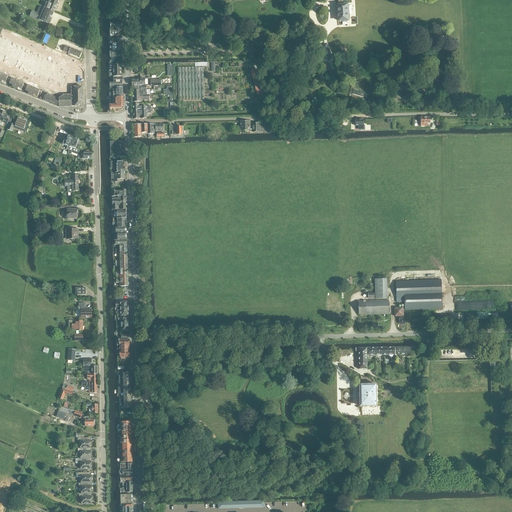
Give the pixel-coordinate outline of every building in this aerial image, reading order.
[(49,24),(58,0),(49,0),(48,3),(47,2),(45,7),(41,6),(37,13),(32,11),(30,16),(42,21),(41,23),(44,25),(45,22),(49,24)] [(337,0),(338,6),(338,21),(342,21),(342,22),(347,22),(347,21),(348,20),(348,14),(349,14),(349,6),(347,6),(347,5),(344,5),(343,0),(337,0)] [(110,35),(121,35),(121,22),(111,22),(111,28),(110,28),(110,35)] [(110,51),(122,51),(122,40),(110,40),(110,51)] [(5,41),(2,50),(7,52),(11,43),(5,41)] [(11,43),(7,52),(12,54),(16,45),(11,43)] [(327,43),(319,46),(324,60),(333,57),(327,43)] [(16,45),(12,54),(17,57),(21,47),(16,45)] [(82,52),(65,45),(63,50),(79,57),(82,52)] [(21,47),(17,57),(22,59),(26,49),(21,47)] [(26,49),(22,59),(27,61),(31,52),(26,49)] [(115,64),(115,57),(122,57),(122,51),(110,51),(110,57),(110,64),(110,71),(113,71),(113,77),(122,76),(122,64),(115,64)] [(7,52),(3,61),(8,64),(12,54),(7,52)] [(31,52),(27,61),(32,63),(36,54),(31,52)] [(12,54),(8,64),(13,66),(17,57),(12,54)] [(36,54),(32,63),(37,65),(41,56),(36,54)] [(41,56),(37,65),(42,67),(46,58),(41,56)] [(17,57),(13,66),(18,68),(22,59),(17,57)] [(46,58),(42,67),(47,70),(51,60),(46,58)] [(22,59),(18,68),(23,70),(27,61),(22,59)] [(51,60),(47,70),(52,72),(56,62),(51,60)] [(27,61),(23,70),(28,72),(32,63),(27,61)] [(56,62),(52,72),(57,74),(61,65),(56,62)] [(215,70),(215,65),(216,65),(220,64),(220,62),(215,62),(211,62),(211,70),(215,70)] [(32,63),(28,72),(33,74),(37,65),(32,63)] [(37,65),(33,74),(38,77),(42,67),(37,65)] [(61,65),(57,74),(62,76),(66,67),(61,65)] [(195,67),(178,67),(178,68),(178,99),(204,99),(203,68),(203,66),(195,67)] [(42,67),(38,77),(43,79),(47,70),(42,67)] [(66,67),(62,76),(67,78),(71,69),(66,67)] [(257,95),(263,94),(257,69),(251,71),(257,95)] [(47,70),(43,79),(49,81),(52,72),(47,70)] [(52,72),(49,81),(54,83),(57,74),(52,72)] [(57,74),(54,83),(59,85),(62,76),(57,74)] [(62,76),(59,85),(64,88),(67,78),(62,76)] [(113,82),(110,82),(110,86),(123,86),(123,78),(113,78),(113,82)] [(18,89),(19,88),(21,82),(15,80),(13,85),(12,87),(18,89)] [(133,95),(146,95),(146,92),(146,86),(145,86),(141,86),(141,91),(133,91),(133,93),(132,93),(132,95),(133,95)] [(34,96),(35,95),(37,89),(31,87),(29,92),(28,94),(32,96),(34,96)] [(116,104),(110,104),(110,108),(111,108),(111,111),(119,111),(120,111),(120,108),(122,108),(123,108),(123,107),(123,97),(123,87),(116,87),(116,89),(113,89),(113,97),(113,103),(114,103),(116,103),(116,104)] [(83,88),(71,88),(72,95),(72,97),(84,97),(84,96),(83,95),(83,88)] [(47,94),(44,100),(59,107),(59,99),(47,94)] [(84,97),(72,97),(72,107),(83,107),(83,98),(84,98),(84,97)] [(146,115),(146,113),(151,113),(151,109),(141,109),(141,111),(133,112),(133,119),(149,118),(149,115),(146,115)] [(0,111),(0,110),(0,121),(8,125),(11,116),(6,114),(6,113),(0,110),(0,111)] [(26,132),(30,122),(27,121),(18,117),(16,125),(11,123),(8,130),(13,132),(15,128),(19,129),(26,132)] [(430,124),(430,119),(428,119),(428,117),(421,117),(421,126),(428,126),(428,124),(430,124)] [(355,122),(356,122),(356,125),(355,125),(355,126),(359,126),(359,129),(361,129),(361,130),(365,130),(365,126),(365,125),(364,125),(364,119),(355,119),(355,122)] [(250,127),(250,122),(241,122),(241,131),(252,130),(252,131),(253,131),(253,132),(265,131),(265,123),(253,124),(253,127),(250,127)] [(142,124),(134,125),(134,138),(142,137),(142,135),(142,124)] [(148,124),(148,131),(148,134),(148,137),(150,137),(150,134),(155,134),(155,131),(156,131),(156,125),(156,124),(155,124),(148,124)] [(59,140),(61,135),(55,132),(52,140),(56,142),(59,140)] [(69,152),(74,139),(66,135),(64,136),(63,138),(64,140),(63,144),(68,146),(67,149),(69,150),(68,152),(69,152)] [(80,150),(81,147),(83,142),(74,139),(69,152),(71,153),(69,154),(67,157),(73,160),(75,155),(79,156),(78,158),(80,159),(86,159),(86,153),(80,153),(78,153),(79,150),(80,150)] [(57,163),(60,164),(62,159),(56,157),(54,164),(56,165),(57,163)] [(125,161),(122,161),(114,162),(111,162),(111,169),(116,169),(116,162),(117,162),(117,171),(116,171),(116,173),(111,173),(112,177),(112,179),(114,179),(114,182),(121,182),(121,179),(126,179),(125,161)] [(79,191),(79,175),(73,175),(73,180),(65,180),(66,187),(69,186),(69,193),(74,193),(74,191),(79,191)] [(113,213),(116,213),(116,212),(117,212),(126,211),(126,195),(118,195),(118,199),(113,199),(113,213)] [(71,209),(71,208),(72,208),(72,204),(61,205),(61,208),(65,208),(66,210),(66,219),(78,219),(78,209),(74,209),(74,210),(72,210),(72,209),(71,209)] [(77,239),(77,233),(78,233),(78,229),(67,229),(67,233),(68,233),(68,239),(72,239),(72,241),(77,241),(77,239)] [(387,279),(376,279),(376,299),(387,299),(387,279)] [(441,280),(396,281),(396,298),(405,298),(405,310),(442,309),(442,294),(441,280)] [(359,315),(389,314),(389,301),(359,302),(359,315)] [(85,306),(79,306),(79,310),(81,310),(82,317),(81,317),(81,318),(92,318),(92,317),(92,310),(85,310),(85,306)] [(402,307),(393,307),(394,316),(402,316),(402,307)] [(69,321),(69,329),(76,329),(76,330),(83,330),(83,321),(69,321)] [(129,338),(129,324),(120,324),(121,332),(122,332),(123,336),(121,336),(121,339),(129,338)] [(75,360),(76,349),(68,348),(67,360),(75,360)] [(368,369),(368,356),(367,348),(356,349),(356,351),(360,351),(360,370),(368,369)] [(130,357),(129,351),(117,351),(117,355),(120,354),(120,357),(121,357),(121,359),(126,359),(125,357),(130,357)] [(92,365),(92,359),(83,359),(83,366),(88,366),(89,374),(97,374),(97,366),(96,366),(96,365),(92,365)] [(97,374),(89,374),(88,374),(88,379),(89,379),(89,386),(97,386),(97,374)] [(361,407),(377,406),(376,385),(360,385),(361,407)] [(71,397),(73,393),(62,389),(59,398),(63,400),(65,394),(71,397)] [(98,413),(98,404),(86,405),(86,408),(89,408),(89,414),(92,414),(98,413)] [(59,411),(57,417),(64,420),(67,413),(59,411)] [(89,419),(89,417),(83,417),(83,420),(85,420),(85,426),(94,426),(94,425),(95,425),(95,422),(94,422),(94,419),(89,419)] [(84,438),(84,435),(76,432),(76,438),(78,438),(78,442),(80,442),(80,448),(91,448),(91,441),(89,441),(89,438),(84,438)] [(90,451),(90,448),(91,448),(80,448),(78,448),(78,452),(80,452),(81,459),(91,458),(91,451),(90,451)] [(90,462),(90,459),(91,459),(91,458),(81,459),(76,459),(76,464),(81,463),(81,470),(91,469),(91,462),(90,462)] [(90,476),(90,472),(77,473),(76,473),(76,477),(77,477),(81,477),(81,483),(92,483),(91,475),(90,476)] [(121,495),(133,494),(132,488),(132,482),(123,482),(123,489),(121,489),(120,489),(121,495)] [(90,486),(90,483),(92,483),(81,483),(79,483),(79,487),(81,487),(81,493),(92,493),(92,486),(90,486)] [(91,496),(91,493),(92,493),(81,493),(79,494),(79,497),(81,497),(82,504),(92,504),(92,496),(91,496)] [(121,503),(133,503),(133,494),(121,495),(121,503)] [(264,501),(218,502),(218,503),(218,505),(219,505),(219,506),(218,506),(218,509),(239,508),(239,507),(243,507),(243,508),(265,508),(265,505),(264,505),(264,503),(264,502),(264,501)]
